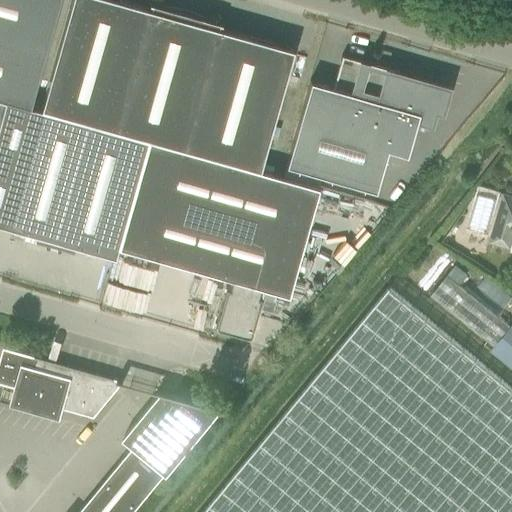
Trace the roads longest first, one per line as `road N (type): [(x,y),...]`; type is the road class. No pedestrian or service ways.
road 1 (unclassified): [(234,375),(0,305)]
road 2 (unclassified): [(313,0),(511,57)]
